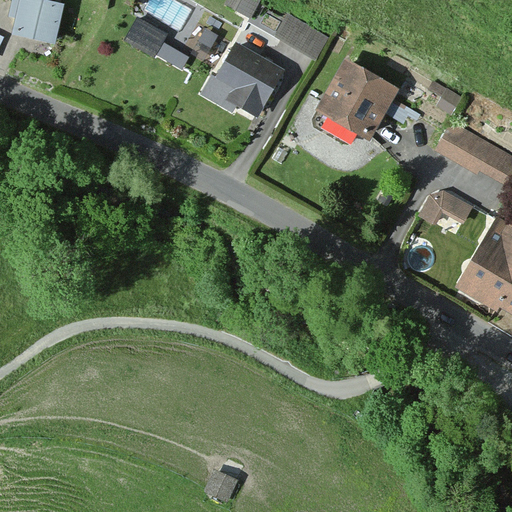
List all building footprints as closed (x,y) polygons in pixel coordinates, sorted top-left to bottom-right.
[(61,8),(27,0),(17,0),(9,34),(53,44),(61,8)] [(259,3),(254,0),(229,0),(225,8),(250,21),(259,3)] [(184,60),(188,49),(160,39),(165,25),(133,13),(123,38),(184,60)] [(328,40),(287,17),(274,40),(315,63),(328,40)] [(201,23),(191,50),(205,55),(215,29),(201,23)] [(282,73),(233,44),(212,81),(230,92),(225,100),(256,118),(282,73)] [(399,90),(344,58),(313,110),(368,142),(399,90)] [(511,187),(511,157),(453,124),(436,153),(508,194),(511,187)] [(431,182),(419,214),(461,230),(473,198),(431,182)] [(511,225),(496,216),(455,289),(511,320),(511,225)] [(213,466),(207,488),(231,495),(237,473),(213,466)]
